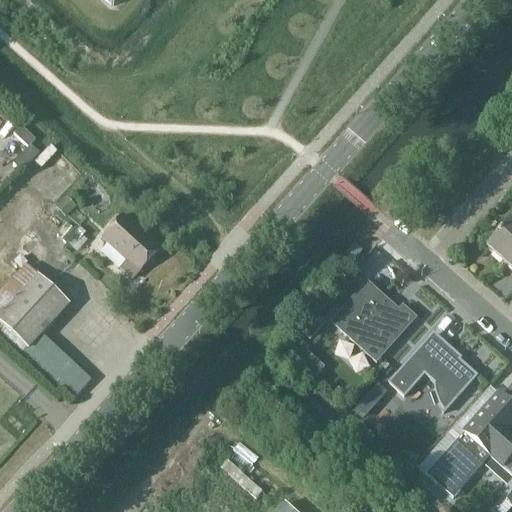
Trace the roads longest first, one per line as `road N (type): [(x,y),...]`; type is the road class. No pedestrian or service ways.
road 1 (tertiary): [(20,511),(476,0)]
road 2 (residential): [(428,263),(511,167)]
